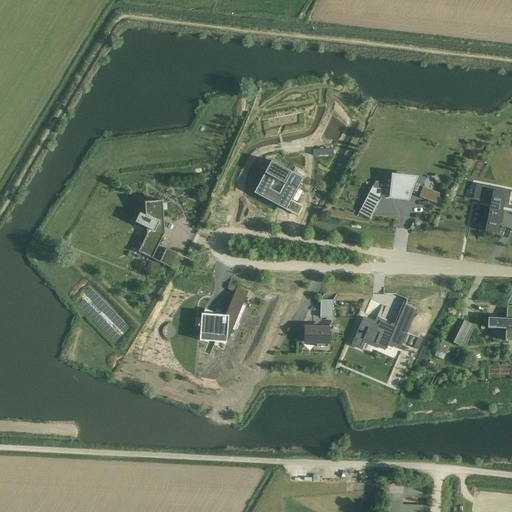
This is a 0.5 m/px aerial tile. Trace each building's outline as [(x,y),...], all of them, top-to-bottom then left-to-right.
[(302,112),(261,120),(265,139),(306,132),(302,112)] [(270,166),(258,194),(288,208),(302,179),(286,172),(270,166)] [(372,188),(359,213),(370,219),(383,196),(407,199),(415,178),(391,176),(391,178),(389,190),(372,188)] [(476,184),(473,200),(490,203),(485,232),(498,233),(503,206),(507,206),(510,191),(476,184)] [(440,193),(423,187),(419,197),(436,203),(440,193)] [(152,259),(163,237),(165,233),(165,230),(168,223),(164,221),(163,211),(167,211),(167,203),(163,204),(163,201),(145,202),(146,215),(140,213),(135,222),(147,228),(147,234),(138,252),(152,259)] [(176,270),(183,257),(183,256),(166,248),(159,262),(176,270)] [(496,318),(496,328),(505,329),(505,341),(511,341),(511,311),(507,312),(508,306),(508,303),(511,295),(507,302),(506,318),(496,318)] [(333,300),(320,300),(320,318),(333,318),(333,300)] [(364,316),(351,346),(360,350),(364,340),(398,354),(420,308),(406,302),(393,328),(364,316)] [(166,310),(155,333),(168,339),(164,347),(182,355),(186,345),(203,353),(215,328),(225,333),(236,312),(216,303),(206,324),(197,320),(192,329),(179,324),(182,318),(166,310)] [(464,321),(453,343),(462,347),(473,325),(464,321)] [(305,327),(305,342),(317,342),(317,347),(328,347),(328,342),(328,327),(305,327)] [(442,341),(438,350),(445,354),(450,345),(442,341)] [(389,483),(388,504),(395,504),(396,494),(427,496),(427,484),(389,483)]
